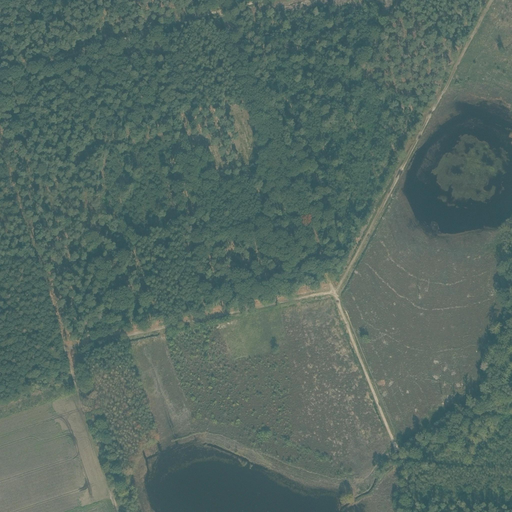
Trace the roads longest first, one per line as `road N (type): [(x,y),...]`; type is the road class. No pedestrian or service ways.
road 1 (track): [(398,0),(362,78),(433,110),(340,288)]
road 2 (track): [(217,0),(332,292)]
road 3 (track): [(0,76),(258,0)]
road 4 (track): [(79,347),(332,292)]
road 5 (track): [(0,160),(65,350)]
road 6 (track): [(115,511),(65,350)]
road 7 (track): [(415,463),(443,428),(477,415),(511,339)]
road 8 (track): [(335,300),(396,450)]
road 9 (track): [(433,110),(491,0)]
